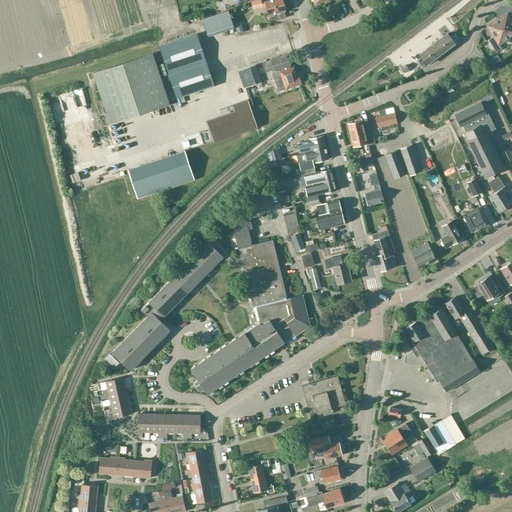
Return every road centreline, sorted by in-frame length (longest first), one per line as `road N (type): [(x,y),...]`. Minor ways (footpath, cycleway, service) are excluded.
road 1 (residential): [(331,117),(423,85),(466,50),(475,22),(500,0)]
road 2 (tertiary): [(376,303),(331,117)]
road 3 (tertiary): [(360,511),(376,333)]
road 4 (residential): [(376,303),(415,293),(511,228)]
road 5 (residential): [(331,341),(282,225),(257,231)]
road 6 (residential): [(214,417),(331,341)]
